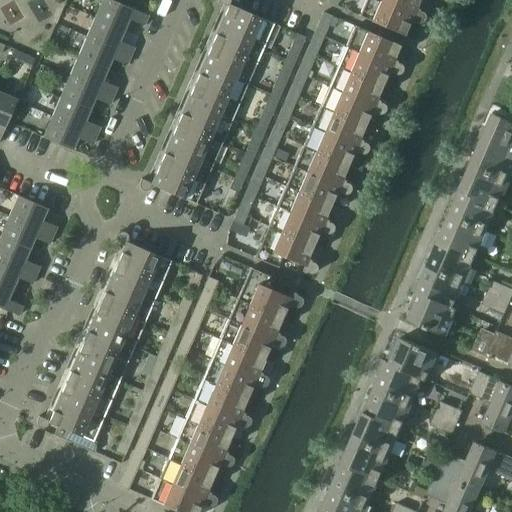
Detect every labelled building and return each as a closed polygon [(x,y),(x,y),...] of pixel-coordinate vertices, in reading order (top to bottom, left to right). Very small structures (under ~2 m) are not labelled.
[(113,0),(102,0),(95,17),(125,30),(130,19),(144,25),(148,15),(113,0)] [(420,0),(366,0),(360,16),(405,35),(411,21),(420,0)] [(275,23),(229,4),(151,184),(196,204),(265,46),(271,48),(280,26),(274,24),(275,23)] [(324,12),(319,22),(328,26),(333,16),(324,12)] [(95,17),(87,37),(131,56),(135,47),(120,41),(125,30),(95,17)] [(329,26),(334,28),(338,19),(333,17),(329,26)] [(319,22),(315,32),(324,36),(328,26),(319,22)] [(355,26),(338,66),(383,86),(394,59),(401,45),(355,26)] [(312,40),(310,42),(319,46),(324,36),(315,32),(312,40)] [(297,33),(292,44),(301,48),(306,37),(301,35),(297,33)] [(87,37),(78,57),(108,69),(113,58),(127,65),(131,56),(87,37)] [(310,42),(306,53),(315,56),(319,46),(310,42)] [(292,44),(288,55),(297,59),(301,48),(292,44)] [(306,53),(302,63),(311,66),(315,56),(306,53)] [(288,55),(283,67),(292,70),(297,59),(288,55)] [(78,57),(70,77),(114,95),(117,87),(103,81),(108,69),(78,57)] [(302,63),(298,72),(307,76),(311,66),(302,63)] [(338,66),(321,106),(366,125),(383,86),(338,66)] [(283,67),(278,77),(287,81),(292,70),(283,67)] [(298,72),(293,82),(302,86),(307,76),(298,72)] [(70,77),(61,96),(91,109),(95,98),(110,104),(114,95),(70,77)] [(278,77),(273,89),(282,92),(287,81),(278,77)] [(293,82),(289,92),(298,96),(302,86),(293,82)] [(273,89),(269,100),(277,103),(282,92),(273,89)] [(0,91),(0,140),(18,100),(0,91)] [(289,92),(285,102),(294,106),(298,96),(289,92)] [(61,96),(53,116),(96,135),(100,126),(86,120),(91,109),(61,96)] [(269,100),(264,111),(273,114),(277,103),(269,100)] [(285,102),(280,112),(289,116),(294,106),(285,102)] [(321,106),(303,146),(349,165),(366,125),(321,106)] [(264,111),(259,122),(268,125),(273,114),(264,111)] [(280,112),(276,122),(285,126),(289,116),(280,112)] [(481,133),(479,137),(511,151),(511,120),(494,112),(488,128),(486,127),(484,134),(481,133)] [(96,135),(53,116),(44,137),(73,150),(78,138),(93,144),(96,135)] [(259,122),(254,133),(263,136),(268,125),(259,122)] [(276,122),(272,132),(281,136),(285,126),(276,122)] [(272,132),(267,142),(276,146),(281,136),(272,132)] [(254,133),(250,144),(258,147),(263,136),(254,133)] [(478,150),(472,164),(509,180),(511,173),(511,151),(479,137),(477,142),(479,143),(477,149),(478,150)] [(267,142),(263,152),(272,156),(276,146),(267,142)] [(250,144),(245,155),(254,158),(258,147),(250,144)] [(303,146),(286,186),(331,205),(349,165),(303,146)] [(277,150),(274,157),(285,161),(288,155),(277,150)] [(263,152),(259,162),(268,166),(272,156),(263,152)] [(245,155),(240,166),(249,169),(254,158),(245,155)] [(259,162),(254,172),(263,176),(268,166),(259,162)] [(459,183),(457,188),(498,205),(509,180),(472,164),(466,178),(464,178),(462,184),(459,183)] [(240,166),(235,177),(244,181),(249,169),(240,166)] [(254,172),(250,182),(259,186),(263,176),(254,172)] [(235,177),(230,189),(239,193),(244,181),(235,177)] [(250,182),(246,192),(255,196),(259,186),(250,182)] [(286,186),(269,226),(314,245),(331,205),(286,186)] [(456,200),(450,215),(487,231),(498,205),(457,188),(455,192),(458,193),(455,200),(456,200)] [(246,192),(241,202),(251,206),(255,196),(246,192)] [(18,195),(9,216),(53,235),(57,226),(43,220),(48,208),(18,195)] [(241,202),(237,212),(246,216),(251,206),(241,202)] [(237,212),(234,220),(243,224),(246,216),(237,212)] [(437,234),(435,239),(476,257),(487,231),(450,215),(444,229),(443,228),(440,235),(437,234)] [(9,216),(1,236),(30,249),(35,238),(49,244),(53,235),(9,216)] [(234,220),(230,230),(242,235),(246,225),(234,220)] [(314,245),(269,226),(260,246),(255,257),(279,267),(283,256),(305,266),(314,245)] [(1,236),(0,237),(0,259),(36,275),(40,266),(26,260),(30,249),(1,236)] [(434,252),(428,266),(465,282),(476,257),(435,239),(433,244),(435,245),(433,251),(434,252)] [(55,435),(96,453),(96,452),(96,443),(94,441),(172,261),(127,241),(48,422),(58,426),(55,435)] [(0,259),(0,282),(13,288),(18,277),(32,283),(36,275),(0,259)] [(413,291),(416,292),(417,291),(454,308),(454,307),(465,282),(428,266),(422,280),(420,280),(417,286),(415,285),(413,291)] [(251,267),(237,299),(283,319),(292,298),(270,288),(274,277),(251,267)] [(209,277),(205,285),(215,289),(218,281),(209,277)] [(511,288),(493,280),(488,292),(510,302),(511,298),(511,288)] [(13,288),(0,282),(0,307),(19,315),(23,306),(8,299),(13,288)] [(205,285),(201,295),(210,299),(215,289),(205,285)] [(417,291),(416,292),(415,296),(417,297),(414,304),(416,304),(409,319),(446,335),(458,308),(454,307),(454,308),(417,291)] [(510,302),(488,292),(483,304),(505,314),(510,302)] [(201,295),(197,305),(206,309),(210,299),(201,295)] [(184,296),(179,307),(188,311),(192,300),(184,296)] [(237,299),(220,339),(266,358),(271,345),(283,319),(237,299)] [(197,305),(193,315),(202,319),(206,309),(197,305)] [(179,307),(174,318),(183,322),(188,311),(179,307)] [(193,315),(188,325),(197,329),(202,319),(193,315)] [(174,318),(169,329),(178,333),(183,322),(174,318)] [(188,325),(184,335),(193,339),(197,329),(188,325)] [(169,329),(164,340),(173,344),(178,333),(169,329)] [(487,353),(499,358),(509,336),(497,330),(492,343),(487,353)] [(184,335),(180,345),(189,349),(193,339),(184,335)] [(511,336),(509,336),(499,358),(511,363),(511,336)] [(389,357),(387,360),(387,361),(424,378),(423,379),(427,380),(439,353),(402,337),(395,352),(394,351),(391,358),(389,357)] [(492,343),(479,337),(473,350),(486,356),(487,353),(492,343)] [(220,339),(203,378),(248,398),(266,358),(220,339)] [(164,340),(160,351),(169,355),(173,344),(164,340)] [(180,345),(175,355),(184,359),(189,349),(180,345)] [(158,355),(155,362),(164,366),(169,355),(160,351),(159,353),(158,355)] [(175,355),(171,365),(180,369),(184,359),(175,355)] [(382,373),(376,387),(413,403),(423,379),(424,378),(387,361),(387,360),(383,359),(381,365),(383,366),(380,372),(382,373)] [(155,362),(150,373),(159,377),(164,366),(155,362)] [(171,365),(167,375),(176,379),(180,369),(171,365)] [(470,393),(482,398),(491,376),(480,371),(470,393)] [(150,373),(145,384),(154,388),(159,377),(150,373)] [(167,375),(163,385),(172,389),(176,379),(167,375)] [(511,385),(491,376),(482,398),(493,403),(484,423),(506,432),(507,430),(511,432),(511,433),(511,434),(511,385)] [(203,378),(186,418),(231,438),(248,398),(203,378)] [(145,384),(141,395),(150,399),(154,388),(145,384)] [(163,385),(158,395),(167,399),(172,389),(163,385)] [(363,406),(361,411),(402,428),(413,403),(376,387),(369,401),(368,400),(365,407),(363,406)] [(141,395),(136,406),(145,410),(150,399),(141,395)] [(158,395),(154,405),(163,409),(167,399),(158,395)] [(441,400),(436,412),(458,423),(463,411),(441,400)] [(154,405),(150,415),(159,419),(163,409),(154,405)] [(136,406),(131,417),(140,421),(145,410),(136,406)] [(360,423),(354,437),(391,454),(398,438),(405,442),(410,432),(402,428),(361,411),(359,415),(361,416),(359,423),(360,423)] [(458,423),(436,412),(431,424),(453,435),(458,423)] [(150,415),(145,425),(154,429),(159,419),(150,415)] [(131,417),(126,428),(135,432),(140,421),(131,417)] [(186,418),(168,458),(214,478),(231,438),(186,418)] [(145,425),(141,434),(150,438),(154,429),(145,425)] [(126,428),(122,439),(131,443),(135,432),(126,428)] [(141,434),(137,444),(146,448),(150,438),(141,434)] [(341,457),(339,461),(380,479),(391,454),(354,437),(348,452),(346,451),(343,458),(341,457)] [(122,439),(117,451),(126,455),(131,443),(122,439)] [(457,456),(447,477),(458,482),(480,492),(490,469),(511,478),(511,456),(504,453),(503,455),(497,452),(498,450),(479,442),(476,441),(475,443),(468,461),(457,456)] [(137,444),(133,454),(142,458),(146,448),(137,444)] [(445,451),(435,472),(447,477),(457,456),(445,451)] [(133,454),(128,464),(137,468),(142,458),(133,454)] [(199,511),(214,478),(168,458),(151,499),(181,511),(199,511)] [(338,474),(332,488),(369,504),(380,479),(339,461),(337,466),(339,467),(337,473),(338,474)] [(128,464),(124,475),(133,478),(137,468),(128,464)] [(426,494),(438,499),(447,477),(435,472),(426,494)] [(124,475),(119,485),(128,489),(133,478),(124,475)] [(447,477),(438,499),(449,504),(445,511),(471,511),(480,492),(458,482),(447,477)] [(319,507),(317,511),(365,511),(369,504),(332,488),(326,502),(324,502),(322,508),(319,507)] [(397,502),(392,511),(419,511),(420,511),(397,502)]
